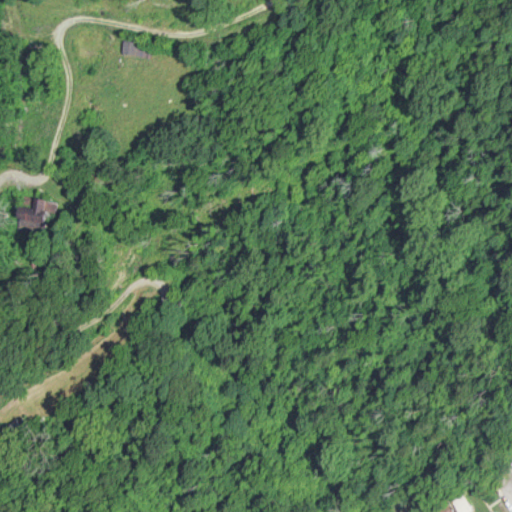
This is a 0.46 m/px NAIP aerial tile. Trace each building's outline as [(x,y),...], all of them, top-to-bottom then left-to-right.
[(153,41),(124,41),(124,56),(153,56),(153,41)] [(55,200),(22,194),(16,228),(49,234),(55,200)] [(4,432),(13,441),(29,425),(21,416),(4,432)] [(462,511),(469,511),(474,510),(466,495),(456,501),(462,511)] [(434,511),(456,511),(451,502),(434,511)]
